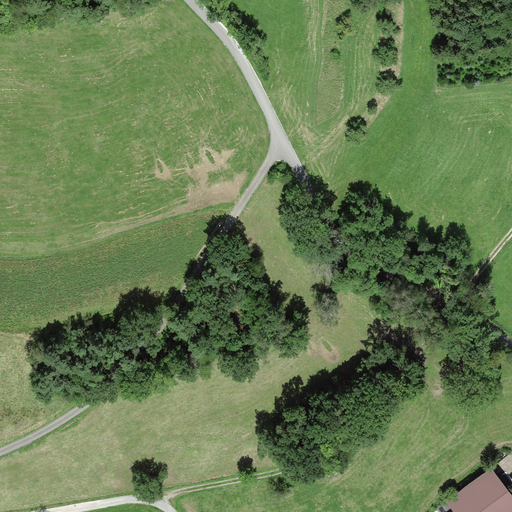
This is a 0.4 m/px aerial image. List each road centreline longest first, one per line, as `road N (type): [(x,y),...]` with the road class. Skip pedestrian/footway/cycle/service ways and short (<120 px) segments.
road 1 (unclassified): [(196,0),(240,57),(279,141),(349,244),(511,349)]
road 2 (track): [(152,497),(268,475),(324,449),(376,401),(511,233)]
road 3 (track): [(0,450),(76,412),(136,352),(178,302),(279,141)]
